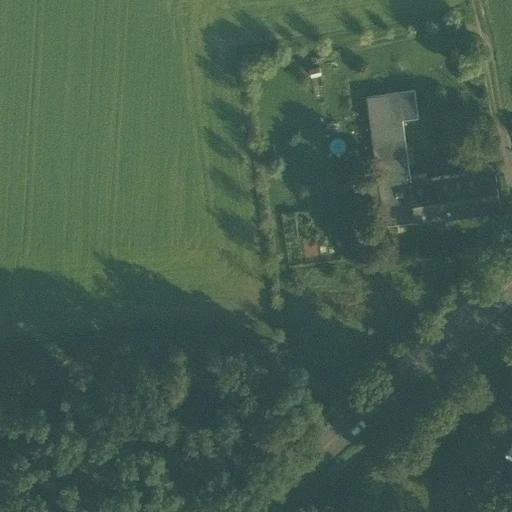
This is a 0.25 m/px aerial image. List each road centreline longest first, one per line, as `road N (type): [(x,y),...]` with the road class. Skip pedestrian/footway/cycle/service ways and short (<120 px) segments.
road 1 (secondary): [(251,511),(511,283)]
road 2 (track): [(511,163),(477,0)]
